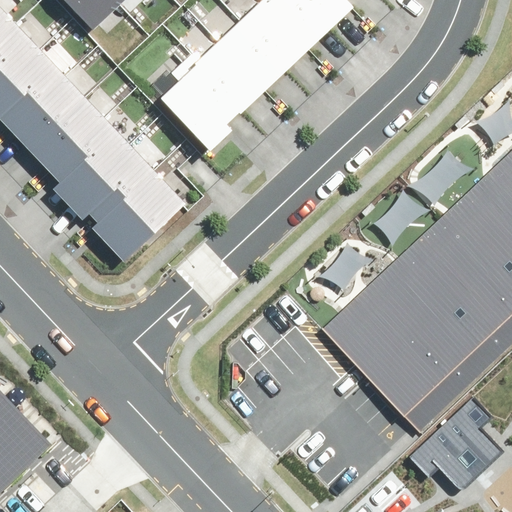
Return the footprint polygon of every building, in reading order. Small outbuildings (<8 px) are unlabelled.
[(70,0),(92,23),(117,0),(70,0)] [(309,44),(268,0),(257,0),(242,15),(287,63),(309,44)] [(330,24),(307,0),(268,0),(309,44),(330,24)] [(347,0),(307,0),(330,24),(351,4),(347,0)] [(0,5),(0,50),(23,30),(0,5)] [(287,63),(242,15),(221,34),(266,83),(287,63)] [(23,30),(0,50),(0,114),(55,64),(23,30)] [(266,83),(221,34),(199,54),(244,103),(266,83)] [(244,103),(199,54),(162,88),(212,142),(233,122),(228,118),(244,103)] [(55,64),(0,114),(0,117),(24,143),(80,91),(55,64)] [(80,91),(24,143),(50,171),(106,118),(80,91)] [(106,118),(50,171),(75,198),(132,145),(106,118)] [(511,143),(324,321),(420,425),(511,338),(511,143)] [(132,145),(75,198),(101,225),(157,173),(132,145)] [(157,173),(101,225),(95,230),(126,263),(188,205),(157,173)] [(0,489),(48,444),(0,394),(0,489)] [(466,404),(408,455),(426,475),(435,466),(455,488),(495,451),(471,425),(479,418),(466,404)]
